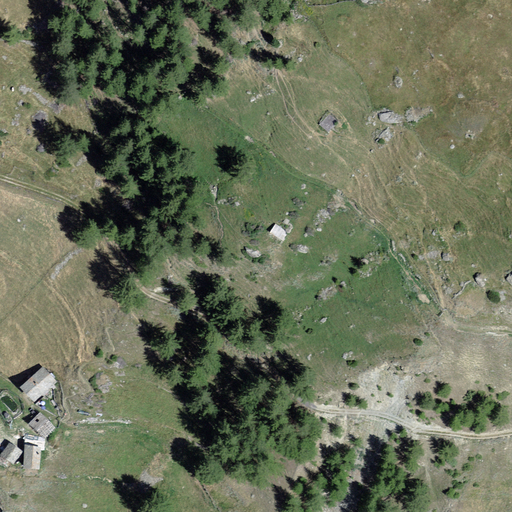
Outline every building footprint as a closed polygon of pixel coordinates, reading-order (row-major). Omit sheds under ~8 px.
[(337,121),(330,114),(321,125),(329,131),(337,121)] [(287,233),(276,226),(272,233),(283,240),(287,233)] [(54,383),(42,369),(22,387),(34,401),(54,383)] [(55,429),(40,414),(30,424),(45,439),(55,429)] [(21,452),(10,444),(2,455),(14,463),(21,452)] [(40,449),(26,447),(24,467),(38,468),(40,449)]
